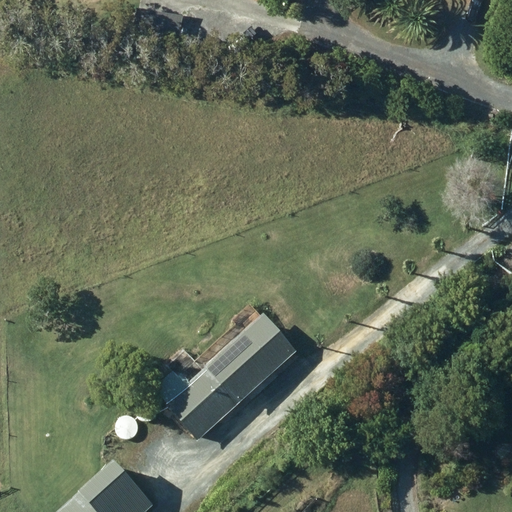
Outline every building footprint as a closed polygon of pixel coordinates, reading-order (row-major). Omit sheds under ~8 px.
[(195,15),(189,35),(203,39),(209,19),(195,15)] [(160,17),(158,29),(181,33),(183,20),(160,17)] [(263,318),(165,407),(197,443),(296,354),(263,318)] [(154,425),(140,437),(158,457),(172,446),(154,425)] [(113,465),(62,511),(148,511),(152,508),(113,465)]
